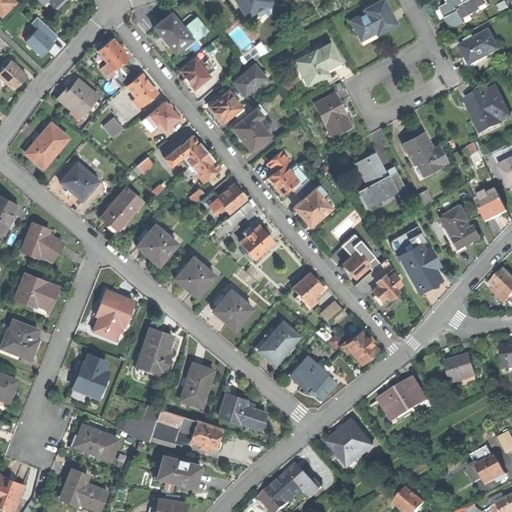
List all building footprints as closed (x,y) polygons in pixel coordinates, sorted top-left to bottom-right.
[(0,0),(0,15),(1,17),(15,3),(12,0),(0,0)] [(38,0),(37,1),(44,7),(48,3),(57,11),(66,0),(38,0)] [(234,0),(246,21),(256,15),(254,11),(255,8),(259,5),(262,6),(264,11),(283,1),(282,0),(234,0)] [(358,35),(358,36),(366,32),(369,37),(377,32),(378,35),(386,31),(397,25),(384,0),(364,11),(367,15),(360,19),(359,17),(351,21),(358,35)] [(443,16),(445,21),(448,20),(452,28),(464,22),(463,21),(470,17),(480,12),(479,10),(488,5),(485,0),(453,0),(449,2),(451,5),(440,11),(443,16)] [(165,42),(175,55),(183,48),(185,50),(207,31),(198,21),(185,31),(170,13),(161,21),(161,22),(153,29),(165,42)] [(472,21),(470,17),(463,21),(464,22),(452,28),(457,29),(472,21)] [(38,28),(25,43),(42,58),(55,43),(38,28)] [(466,58),(470,66),(489,55),(500,50),(490,31),(460,47),(464,54),(466,58)] [(379,37),(378,35),(377,32),(369,37),(366,32),(358,36),(358,35),(356,36),(361,47),(379,37)] [(109,65),(114,71),(123,63),(129,59),(121,49),(113,39),(97,52),(109,65)] [(302,76),(307,86),(324,77),(323,75),(332,71),(342,65),(330,43),(310,54),(298,61),(306,75),(302,76)] [(300,78),(302,76),(306,75),(298,61),(310,54),(309,52),(291,61),(300,78)] [(491,59),(489,55),(470,66),(466,58),(462,59),(469,71),(491,59)] [(187,81),(194,90),(210,77),(195,59),(179,72),(187,81)] [(0,73),(0,79),(13,91),(19,84),(26,77),(10,62),(0,73)] [(135,78),(123,63),(114,71),(110,74),(122,88),(135,78)] [(105,68),(110,74),(114,71),(109,65),(105,68)] [(235,85),(244,96),(265,78),(254,66),(243,75),(239,78),(241,80),(235,85)] [(137,100),(142,107),(157,94),(149,84),(142,75),(126,87),(137,100)] [(57,98),(80,118),(98,98),(77,80),(72,86),(69,90),(66,88),(62,93),(57,98)] [(476,124),(482,134),(502,125),(501,123),(511,118),(497,88),(486,92),(487,91),(487,90),(476,95),(466,101),(476,124)] [(216,116),(222,124),(234,114),(242,108),(228,91),(209,107),(216,116)] [(342,132),(350,127),(343,115),(345,114),(340,105),(334,94),(315,105),(328,131),(332,137),(342,132)] [(138,110),(142,107),(137,100),(133,103),(138,110)] [(145,119),(152,127),(158,122),(165,130),(178,119),(172,112),(172,111),(170,109),(165,102),(145,119)] [(247,103),(242,108),(247,114),(252,109),(247,103)] [(247,114),(242,108),(234,114),(239,120),(247,114)] [(255,109),(251,112),(258,121),(262,118),(255,109)] [(251,112),(232,128),(238,136),(237,137),(236,140),(238,142),(240,145),(243,145),(244,144),(251,151),(257,146),(263,141),(270,136),(258,121),(251,112)] [(114,137),(124,128),(114,116),(103,125),(114,137)] [(154,130),(152,127),(145,119),(141,122),(150,133),(154,130)] [(503,127),(502,125),(482,134),(476,124),(474,125),(480,138),(503,127)] [(35,162),(44,169),(51,162),(69,140),(51,125),(38,140),(26,154),(35,162)] [(343,134),(342,132),(332,137),(328,131),(325,132),(330,141),(343,134)] [(414,138),(403,144),(414,165),(418,163),(425,175),(442,166),(441,165),(446,162),(438,146),(433,149),(424,133),(414,138)] [(182,158),(189,167),(206,152),(202,147),(199,144),(192,136),(175,150),(182,158)] [(170,168),(179,160),(182,158),(175,150),(164,160),(170,168)] [(266,163),(273,170),(278,166),(280,169),(284,165),(289,161),(281,151),(266,163)] [(211,157),(206,152),(189,167),(195,173),(203,183),(220,169),(213,161),(214,161),(211,157)] [(394,188),(400,198),(408,194),(397,173),(382,181),(378,175),(383,172),(374,155),(374,154),(365,159),(355,164),(355,165),(356,165),(365,182),(369,180),(372,186),(370,187),(366,189),(359,193),(367,207),(390,195),(388,192),(394,188)] [(136,165),(140,173),(154,165),(149,157),(136,165)] [(187,169),(189,167),(182,158),(179,160),(182,163),(180,165),(184,171),(187,169)] [(499,167),(509,188),(511,186),(511,160),(508,162),(499,167)] [(53,164),(51,162),(44,169),(35,162),(33,165),(44,175),(53,164)] [(71,192),(82,202),(99,182),(78,164),(61,183),(71,192)] [(276,187),(283,195),(291,188),(299,181),(290,171),(284,165),(280,169),(278,166),(273,170),(275,173),(268,179),(273,184),(275,187),(276,187)] [(296,165),(290,171),(299,181),(291,188),(294,192),(297,190),(309,180),(296,165)] [(393,167),(383,172),(378,175),(382,181),(397,173),(393,167)] [(317,189),(309,180),(297,190),(305,199),(317,189)] [(223,206),(229,213),(246,199),(240,193),(233,185),(218,198),(217,198),(223,206)] [(320,186),(317,189),(305,199),(294,208),(302,217),(311,227),(331,209),(321,197),(326,194),(320,186)] [(109,225),(118,232),(125,224),(142,203),(142,204),(143,203),(125,188),(124,188),(125,189),(102,217),(101,216),(100,217),(107,223),(109,225)] [(418,195),(424,206),(433,201),(427,190),(418,195)] [(215,213),(223,206),(217,198),(218,198),(213,191),(201,201),(207,208),(209,206),(215,213)] [(476,201),(486,222),(494,218),(494,219),(497,218),(500,216),(500,215),(507,211),(497,191),(488,195),(486,193),(479,196),(481,199),(476,201)] [(0,233),(3,235),(14,215),(19,207),(0,196),(0,233)] [(243,215),(244,217),(254,209),(249,202),(239,210),(243,215)] [(448,229),(460,252),(461,251),(461,250),(467,247),(471,244),(480,239),(481,241),(482,240),(475,229),(472,231),(468,223),(470,222),(462,209),(442,220),(448,229)] [(231,225),(243,215),(239,210),(227,220),(231,225)] [(20,218),(14,215),(3,235),(0,233),(0,240),(5,244),(20,218)] [(21,252),(38,259),(39,255),(52,261),(52,264),(64,244),(63,243),(62,245),(51,238),(47,235),(49,230),(32,224),(32,225),(33,225),(23,251),(21,251),(21,252)] [(127,226),(125,224),(118,232),(121,234),(127,226)] [(119,237),(121,234),(118,232),(109,225),(107,227),(119,237)] [(147,256),(158,266),(177,244),(155,225),(136,247),(147,256)] [(240,243),(255,259),(274,243),(266,234),(259,226),(252,232),(246,237),(240,243)] [(243,234),(246,237),(252,232),(249,228),(243,234)] [(469,250),(467,247),(461,250),(461,251),(460,252),(448,229),(445,231),(459,256),(469,250)] [(349,272),(356,279),(369,267),(372,270),(380,263),(372,254),(374,252),(366,244),(364,245),(354,234),(342,246),(351,256),(342,264),(349,272)] [(391,242),(399,257),(415,248),(406,234),(391,242)] [(402,267),(404,266),(399,257),(391,242),(393,250),(402,267)] [(415,248),(399,257),(404,266),(420,294),(431,287),(442,281),(435,269),(440,266),(430,249),(425,252),(421,245),(415,248)] [(38,259),(52,264),(52,261),(39,255),(38,259)] [(185,288),(197,299),(215,278),(192,258),(175,279),(185,288)] [(387,259),(355,286),(365,298),(373,291),(379,286),(376,283),(385,275),(395,287),(401,282),(387,259)] [(495,287),(507,300),(511,294),(511,277),(503,269),(496,276),(490,283),(495,287)] [(293,288),(310,308),(317,302),(315,300),(319,296),(317,293),(323,288),(315,279),(310,273),(293,288)] [(34,308),(35,308),(37,303),(51,309),(54,299),(58,288),(45,283),(46,282),(24,274),(24,275),(25,275),(16,299),(14,299),(14,300),(34,308)] [(399,292),(395,287),(385,275),(376,283),(379,286),(373,291),(377,296),(382,302),(388,297),(390,299),(399,292)] [(509,302),(507,300),(495,287),(492,290),(506,305),(509,302)] [(222,320),(234,330),(252,308),(230,290),(224,296),(226,298),(222,303),(220,301),(212,311),(222,320)] [(105,336),(115,340),(121,326),(125,327),(133,305),(134,303),(107,293),(107,292),(106,291),(99,308),(96,316),(99,317),(94,332),(105,336)] [(56,299),(54,299),(51,309),(37,303),(35,308),(34,308),(33,311),(49,317),(54,304),(56,299)] [(322,314),(329,321),(342,310),(335,302),(322,314)] [(139,307),(133,305),(125,327),(121,326),(115,340),(105,336),(104,338),(118,344),(131,329),(139,307)] [(22,357),(30,360),(35,349),(36,346),(33,345),(35,340),(35,339),(39,330),(13,320),(9,330),(8,329),(3,343),(1,348),(22,357)] [(267,358),(275,365),(284,355),(293,344),(300,337),(283,322),(272,335),(259,350),(267,358)] [(317,334),(326,342),(331,336),(322,328),(317,334)] [(138,367),(164,375),(170,355),(166,353),(172,335),(161,332),(150,329),(143,353),(144,353),(141,363),(139,363),(138,367)] [(266,359),(267,358),(259,350),(272,335),(268,332),(254,348),(263,356),(266,359)] [(341,347),(348,354),(351,352),(363,365),(378,351),(372,343),(374,341),(372,339),(371,337),(368,340),(361,332),(349,343),(347,341),(341,347)] [(334,334),(329,343),(336,347),(342,338),(334,334)] [(0,352),(21,360),(22,357),(1,348),(3,343),(0,342),(0,343),(0,352)] [(501,345),(505,368),(511,366),(511,345),(511,343),(501,345)] [(296,347),(293,344),(284,355),(287,357),(296,347)] [(78,375),(73,387),(99,397),(106,380),(108,374),(103,372),(107,362),(90,355),(86,365),(83,364),(78,375)] [(455,359),(445,362),(452,384),(460,381),(475,376),(469,355),(455,359)] [(312,392),(320,399),(327,391),(328,392),(336,383),(327,375),(328,374),(309,357),(302,365),(291,378),(301,387),(304,390),(310,395),(312,392)] [(300,387),(301,387),(291,378),(302,365),(299,363),(287,376),(300,387)] [(191,404),(202,407),(205,398),(214,371),(203,368),(193,365),(181,400),(191,404)] [(163,378),(164,375),(138,367),(137,370),(163,378)] [(0,398),(8,401),(12,390),(16,380),(3,375),(3,376),(0,375),(0,398)] [(477,381),(475,376),(460,381),(461,386),(477,381)] [(384,416),(389,424),(426,401),(413,379),(395,390),(380,400),(388,413),(384,416)] [(109,381),(106,380),(99,397),(97,402),(100,403),(109,381)] [(16,392),(12,390),(8,401),(0,398),(0,402),(10,407),(14,397),(16,392)] [(227,394),(219,418),(238,424),(238,422),(246,425),(260,429),(263,422),(265,414),(252,409),(252,408),(244,405),(245,402),(245,400),(227,394)] [(208,399),(205,398),(202,407),(191,404),(190,407),(204,412),(208,399)] [(196,421),(151,407),(144,431),(140,429),(137,438),(151,442),(153,434),(178,442),(190,442),(196,421)] [(221,429),(196,421),(190,442),(195,443),(207,447),(216,450),(219,448),(220,443),(218,440),(219,436),(221,429)] [(341,458),(348,467),(362,456),(374,447),(353,421),(339,433),(328,442),(341,458)] [(266,423),(263,422),(260,429),(246,425),(244,430),(262,435),(266,423)] [(83,450),(110,460),(118,440),(83,426),(80,433),(79,436),(75,446),(83,450)] [(507,452),(511,449),(511,433),(510,430),(498,437),(507,452)] [(82,453),(83,450),(75,446),(79,436),(75,435),(70,448),(82,453)] [(476,462),(478,464),(493,456),(488,446),(472,453),(476,462)] [(483,478),(485,483),(496,477),(502,474),(505,473),(496,455),(493,456),(478,464),(471,468),(475,477),(481,474),(483,478)] [(365,460),(362,456),(348,467),(341,458),(338,460),(348,474),(365,460)] [(165,469),(163,480),(195,488),(198,478),(201,466),(163,457),(160,467),(160,468),(165,469)] [(297,465),(290,472),(305,489),(290,503),(282,510),(282,511),(284,511),(288,508),(291,511),(295,511),(323,487),(317,479),(313,482),(297,465)] [(415,470),(417,475),(425,470),(422,466),(415,470)] [(162,481),(163,480),(165,469),(160,468),(160,467),(158,467),(155,479),(162,481)] [(70,477),(61,500),(75,506),(76,503),(83,506),(98,511),(99,511),(100,511),(99,511),(102,502),(103,503),(108,491),(107,491),(106,492),(84,483),(87,477),(88,477),(88,476),(71,469),(71,470),(72,471),(70,477)] [(281,479),(274,486),(290,503),(305,489),(290,472),(281,479)] [(8,478),(0,474),(0,508),(9,511),(13,511),(24,486),(13,482),(13,484),(7,482),(7,480),(8,478)] [(81,509),(83,506),(76,503),(75,506),(61,500),(70,477),(67,476),(64,483),(57,500),(81,509)] [(260,498),(272,511),(291,511),(288,508),(284,511),(282,511),(282,510),(290,503),(274,486),(267,492),(260,498)] [(403,509),(406,511),(416,511),(425,502),(408,488),(395,503),(403,509)] [(511,511),(511,494),(497,503),(501,511),(511,511)] [(156,511),(183,511),(185,504),(159,499),(157,507),(156,511)] [(104,511),(107,504),(103,503),(102,502),(99,511),(100,511),(99,511),(104,511)] [(495,511),(501,511),(497,503),(492,506),(495,511)]
